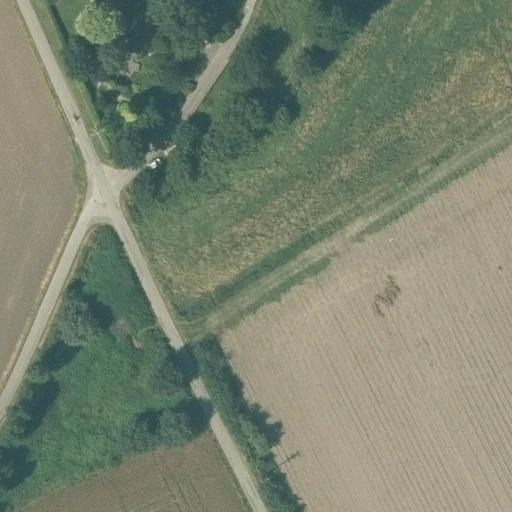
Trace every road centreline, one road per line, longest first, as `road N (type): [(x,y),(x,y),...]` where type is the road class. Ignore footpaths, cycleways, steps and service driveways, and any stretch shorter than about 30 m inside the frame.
road 1 (unclassified): [(265,511),(108,191)]
road 2 (unclassified): [(108,191),(80,226),(0,410)]
road 3 (unclassified): [(251,0),(203,86),(108,191)]
road 4 (unclassified): [(108,191),(22,0)]
